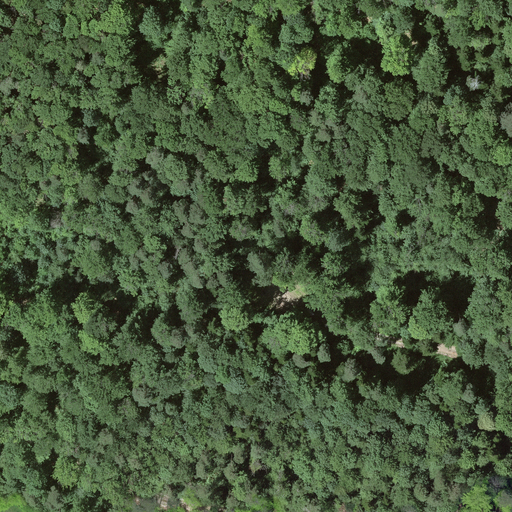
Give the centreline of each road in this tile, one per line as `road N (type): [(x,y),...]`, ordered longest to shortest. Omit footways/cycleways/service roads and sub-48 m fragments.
road 1 (track): [(511,372),(466,352),(348,328),(274,287)]
road 2 (track): [(223,511),(40,454),(0,464)]
